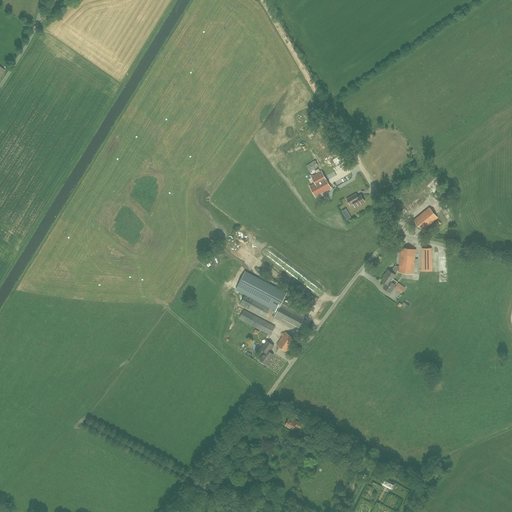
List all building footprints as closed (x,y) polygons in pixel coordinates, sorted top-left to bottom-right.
[(343,163),(345,162),(341,155),(332,160),(336,167),(338,166),(337,165),(343,162),(343,163)] [(315,161),(306,166),(310,171),(318,166),(315,161)] [(320,171),(320,172),(313,176),(313,175),(312,176),(316,183),(310,186),(317,197),(318,196),(323,193),(326,191),(332,188),(330,184),(328,181),(321,170),(320,171)] [(334,172),(326,175),(332,187),(345,180),(342,173),(336,176),(334,172)] [(361,195),(357,197),(356,194),(347,199),(350,205),(353,203),(355,207),(365,201),(361,195)] [(336,199),(323,207),(326,212),(340,204),(336,199)] [(430,207),(413,220),(422,231),(438,218),(430,207)] [(340,211),(345,220),(350,218),(345,208),(340,211)] [(388,270),(382,280),(386,284),(383,288),(391,293),(398,282),(393,279),(396,275),(395,274),(398,271),(399,271),(399,272),(413,274),(415,263),(418,264),(418,259),(415,258),(416,249),(402,248),(399,266),(395,266),(391,272),(388,270)] [(422,248),(423,271),(432,271),(431,248),(422,248)] [(184,293),(191,297),(203,275),(197,271),(184,293)] [(272,317),(297,330),(306,313),(306,312),(283,300),(287,293),(246,272),(236,290),(275,310),(273,312),(275,313),(272,317)] [(405,288),(398,283),(394,289),(402,293),(405,288)] [(271,308),(246,295),(241,304),(266,317),(271,308)] [(244,310),(239,319),(269,334),(268,336),(270,337),(275,327),(244,310)] [(288,352),(296,340),(285,332),(277,345),(288,352)] [(267,350),(269,352),(274,345),(267,341),(261,349),(265,352),(267,350)] [(274,355),(269,352),(267,350),(265,352),(260,360),(266,364),(274,355)] [(289,418),(285,426),(293,430),(295,426),(299,428),(302,423),(293,419),(293,420),(289,418)] [(395,485),(384,479),(382,483),(382,485),(391,489),(393,489),(395,485)]
